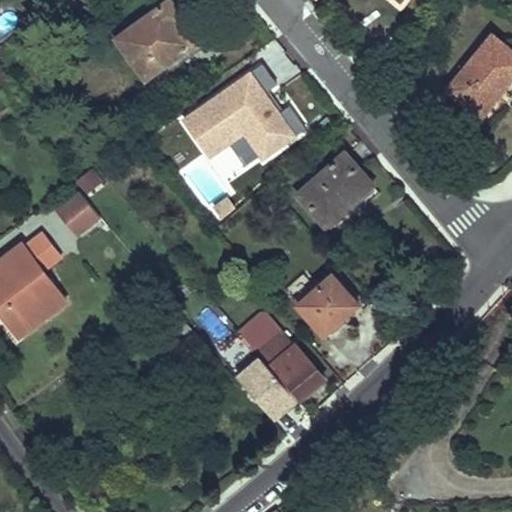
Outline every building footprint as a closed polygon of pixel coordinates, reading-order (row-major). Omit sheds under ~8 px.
[(170,0),(169,0),(116,38),(144,79),(193,43),(176,22),(183,16),(170,0)] [(511,51),(490,33),(446,86),(482,117),(511,82),(511,51)] [(277,85),(261,62),(183,117),(210,155),(242,133),(261,159),(304,129),(289,108),(284,112),(269,91),(277,85)] [(350,154),(302,195),(329,227),(377,185),(350,154)] [(103,183),(92,170),(76,183),(87,196),(103,183)] [(102,216),(81,192),(58,209),(79,234),(102,216)] [(236,208),(227,198),(213,209),(222,219),(236,208)] [(6,320),(18,337),(65,302),(45,273),(64,258),(46,235),(27,248),(25,245),(0,264),(0,302),(10,317),(6,320)] [(333,272),(297,303),(321,333),(358,303),(333,272)] [(325,377),(271,313),(244,335),(262,357),(297,399),(298,400),(325,377)] [(203,340),(183,316),(169,328),(189,352),(203,340)] [(297,399),(262,357),(240,376),(275,417),(275,418),(297,399)] [(137,400),(120,415),(128,425),(144,410),(137,400)]
